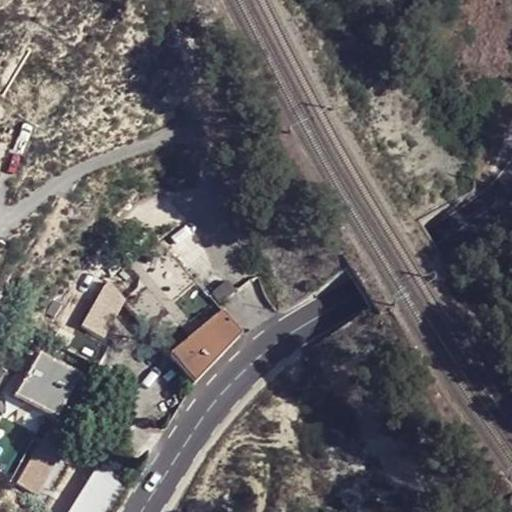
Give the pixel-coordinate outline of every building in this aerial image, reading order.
[(120,303),(190,384),(236,334),(151,232),(150,234),(129,251),(97,276),(100,281),(120,303)] [(120,303),(100,281),(74,324),(100,340),(120,303)] [(33,351),(7,397),(63,429),(89,380),(33,351)] [(3,413),(0,417),(0,443),(15,420),(3,413)] [(19,421),(0,452),(0,477),(31,429),(19,421)] [(43,431),(10,482),(19,488),(26,493),(29,494),(60,442),(43,431)] [(83,456),(47,511),(105,511),(124,481),(83,456)] [(0,511),(3,511),(19,488),(10,482),(6,480),(0,489),(0,511)] [(29,494),(26,493),(13,511),(34,511),(41,501),(29,494)]
